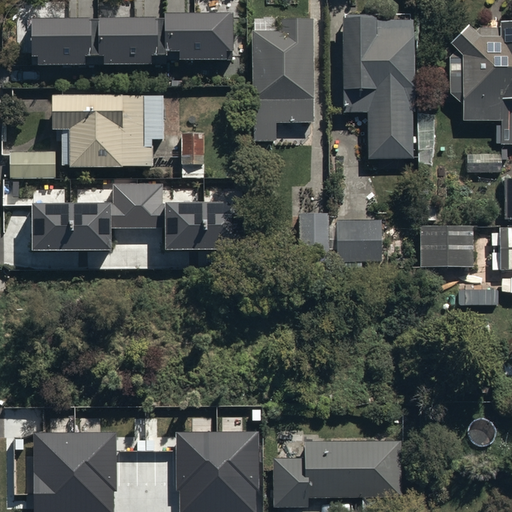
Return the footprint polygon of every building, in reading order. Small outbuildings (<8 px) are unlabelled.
[(340,9),(341,105),(366,104),(366,152),(411,151),(410,15),(375,15),(374,9),(340,9)] [(253,25),(252,137),(275,138),(276,116),(313,116),(314,11),(279,10),(279,26),(253,25)] [(165,17),(31,18),(32,56),(38,56),(38,65),(84,64),(84,55),(105,55),(105,63),(151,63),(151,55),(167,55),(167,52),(179,52),(179,59),(227,59),(227,51),(234,51),(234,12),(165,12),(165,17)] [(500,119),(500,144),(511,143),(511,16),(497,17),(497,26),(471,27),(465,20),(447,40),(460,52),(460,55),(448,55),(448,93),(461,102),(461,119),(500,119)] [(164,88),(51,87),(51,123),(62,123),(62,159),(152,160),(152,133),(163,133),(164,88)] [(181,126),(181,159),(204,159),(204,126),(181,126)] [(58,148),(10,148),(10,175),(58,175),(58,148)] [(501,151),(466,151),(465,168),(501,169),(501,151)] [(511,172),(503,172),(503,212),(511,212),(511,172)] [(113,204),(33,204),(33,250),(112,250),(112,228),(165,228),(165,250),(243,249),(243,201),(163,202),(163,183),(113,184),(113,204)] [(315,261),(328,261),(327,208),(299,208),(300,250),(315,250),(315,261)] [(382,214),(335,215),(336,264),(360,264),(360,256),(383,256),(382,214)] [(475,219),(417,219),(418,260),(475,260),(475,219)] [(511,227),(511,228),(494,228),(494,271),(511,270),(511,227)] [(496,286),(458,285),(458,302),(496,302),(496,286)] [(511,355),(497,356),(498,396),(511,395),(511,355)] [(176,433),(177,511),(257,511),(257,432),(176,433)] [(34,511),(115,511),(115,433),(35,433),(34,511)] [(399,438),(304,436),(304,455),(274,454),(273,503),(309,504),(309,492),(399,493),(399,438)]
